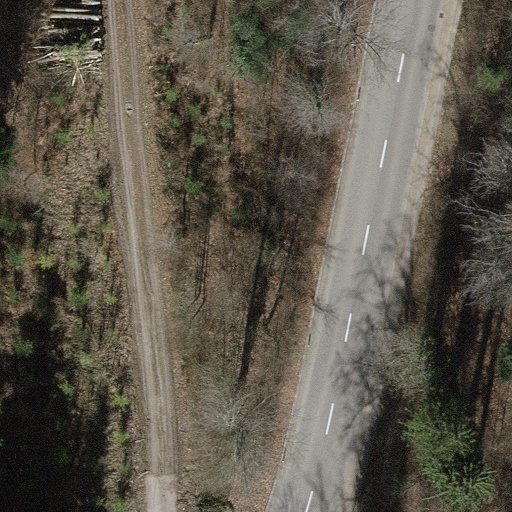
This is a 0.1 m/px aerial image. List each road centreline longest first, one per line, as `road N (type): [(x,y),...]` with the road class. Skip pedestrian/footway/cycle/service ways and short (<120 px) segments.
road 1 (tertiary): [(305,511),(416,0)]
road 2 (track): [(116,0),(157,511)]
